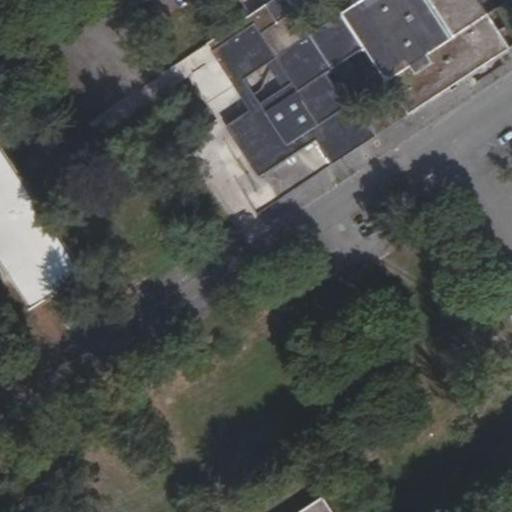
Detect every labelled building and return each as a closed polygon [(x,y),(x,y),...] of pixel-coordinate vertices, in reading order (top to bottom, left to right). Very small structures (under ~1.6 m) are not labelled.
[(331,71),(337,67),(314,32),(292,0),(275,0),(211,42),(255,110),(231,126),(263,176),(321,138),(337,163),(381,135),(347,81),(340,85),(331,71)] [(338,0),(346,11),(369,46),(413,112),(511,48),(511,42),(484,0),(338,0)] [(314,32),(337,67),(369,46),(346,11),(314,32)] [(0,134),(0,250),(37,307),(90,272),(0,134)] [(334,511),(325,498),(302,511),(334,511)]
